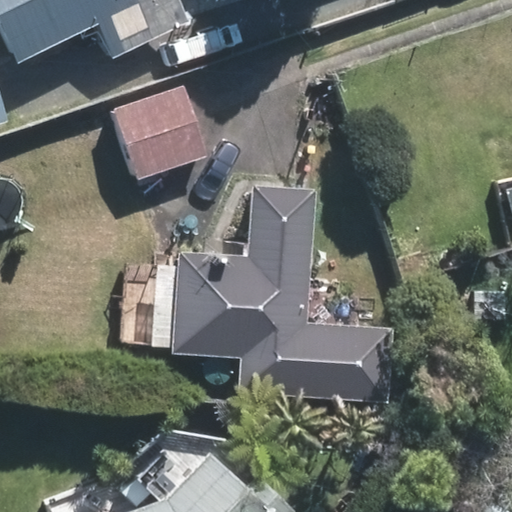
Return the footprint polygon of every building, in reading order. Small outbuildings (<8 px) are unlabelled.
[(0,0),(0,21),(16,54),(96,15),(112,48),(179,15),(171,0),(0,0)] [(182,93),(117,114),(136,172),(201,151),(182,93)] [(248,255),(181,251),(177,335),(296,342),(305,182),(252,179),(248,255)] [(434,285),(434,317),(502,318),(503,286),(434,285)] [(163,308),(125,307),(124,337),(161,338),(163,308)] [(260,511),(269,503),(203,444),(161,490),(98,511),(260,511)]
